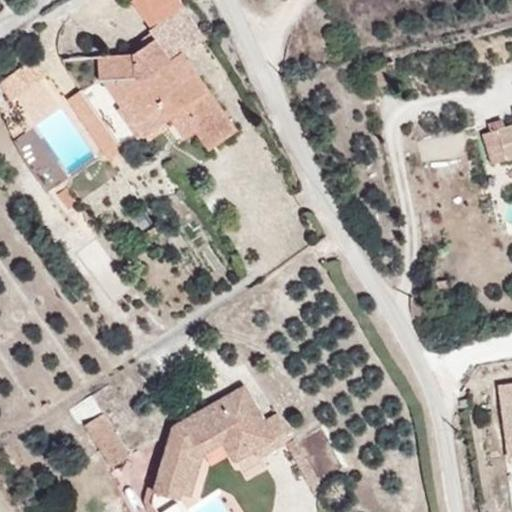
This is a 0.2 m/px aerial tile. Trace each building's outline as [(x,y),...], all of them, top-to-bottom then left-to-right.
[(133,0),(147,26),(181,8),(177,0),(133,0)] [(145,48),(104,49),(161,128),(184,116),(210,154),(248,135),(189,55),(206,41),(183,16),(145,48)] [(46,191),(93,160),(28,60),(0,78),(0,81),(30,128),(12,139),(46,191)] [(86,86),(69,94),(102,160),(119,151),(86,86)] [(251,482),(293,454),(256,379),(177,421),(153,504),(180,511),(190,511),(220,470),(251,482)] [(511,380),(499,381),(505,454),(511,453),(511,380)] [(86,421),(110,467),(130,457),(106,410),(86,421)]
